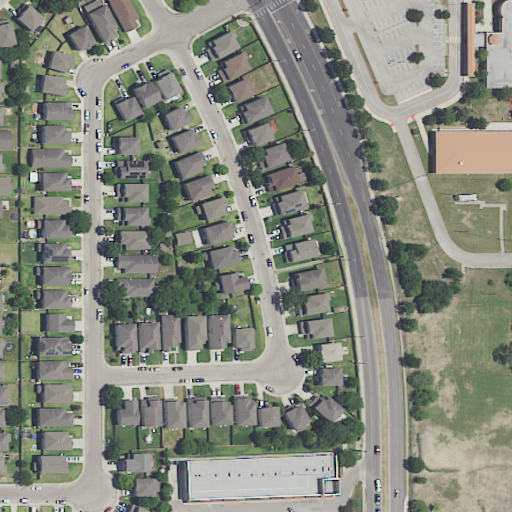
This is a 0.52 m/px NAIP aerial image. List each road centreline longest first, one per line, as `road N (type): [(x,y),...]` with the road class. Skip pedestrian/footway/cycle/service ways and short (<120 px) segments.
road 1 (secondary): [(255,0),(310,114),(350,235),(368,340),(374,511)]
road 2 (secondary): [(397,511),(392,338),(377,247),(341,128),(280,0)]
road 3 (residential): [(92,76),(94,492)]
road 4 (residential): [(152,0),(237,175),(268,279),(281,371)]
road 5 (residential): [(281,371),(95,378)]
road 6 (residential): [(237,0),(92,76)]
